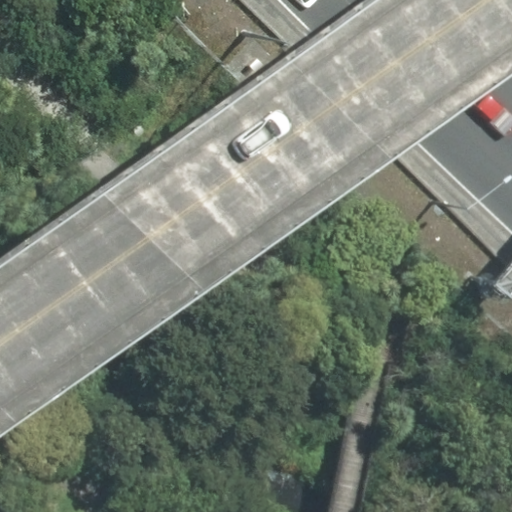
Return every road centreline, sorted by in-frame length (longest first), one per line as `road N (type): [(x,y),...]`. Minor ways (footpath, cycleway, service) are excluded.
road 1 (secondary): [(0,338),(478,0)]
road 2 (motorway): [(511,98),(409,0)]
